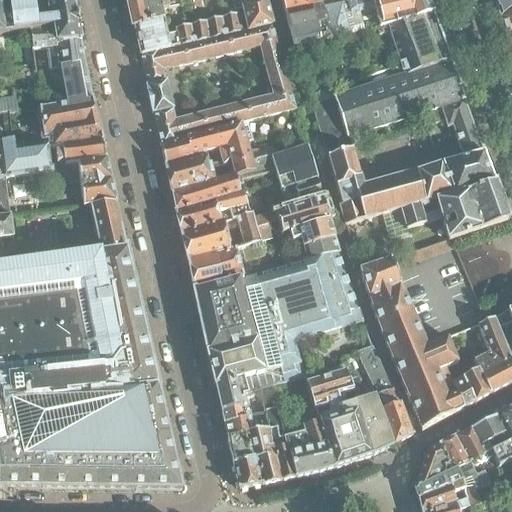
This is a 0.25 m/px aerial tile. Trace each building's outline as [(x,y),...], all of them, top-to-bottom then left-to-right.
[(47,3),(20,7),(19,0),(0,0),(0,23),(1,37),(29,34),(52,30),(47,3)] [(80,45),(72,0),(70,0),(47,3),(52,30),(55,49),(80,45)] [(127,0),(130,9),(160,0),(127,0)] [(169,10),(166,0),(160,0),(130,9),(131,17),(130,19),(131,26),(134,29),(164,22),(162,11),(169,10)] [(201,0),(198,0),(193,1),(195,11),(204,10),(201,0)] [(241,0),(231,0),(232,5),(222,7),(223,11),(242,7),(241,0)] [(320,9),(318,0),(280,0),(285,17),(320,9)] [(318,0),(320,9),(350,3),(349,0),(371,0),(372,2),(377,0),(318,0)] [(350,3),(320,9),(328,41),(350,36),(345,15),(374,8),(379,27),(379,28),(380,34),(389,32),(387,26),(431,14),(425,0),(377,0),(372,2),(371,0),(349,0),(350,3)] [(511,0),(493,0),(500,20),(511,9),(511,0)] [(273,25),(271,18),(267,4),(267,2),(242,7),(243,10),(248,31),(249,31),(273,25)] [(328,41),(320,9),(285,17),(294,49),(328,41)] [(511,9),(500,20),(505,38),(506,42),(511,36),(511,9)] [(449,62),(431,14),(387,26),(389,32),(399,67),(403,77),(449,62)] [(240,33),(236,16),(221,20),(225,37),(229,36),(240,33)] [(225,37),(221,20),(204,24),(209,41),(225,37)] [(179,48),(176,36),(168,38),(164,22),(134,29),(140,56),(140,57),(164,52),(179,48)] [(204,24),(189,27),(193,45),(207,41),(209,41),(204,24)] [(273,25),(249,31),(254,50),(258,50),(260,50),(259,45),(277,40),(273,25)] [(193,45),(189,27),(175,31),(176,36),(179,48),(184,47),(193,45)] [(85,67),(80,45),(55,49),(52,30),(29,34),(31,52),(45,51),(48,72),(55,71),(85,67)] [(254,50),(249,31),(248,31),(249,32),(244,34),(243,33),(240,33),(229,36),(234,55),(254,50)] [(209,41),(207,41),(212,61),(234,55),(229,36),(225,37),(209,41)] [(282,59),(277,40),(259,45),(260,50),(258,50),(262,64),(282,59)] [(207,41),(193,45),(184,47),(189,66),(212,61),(207,41)] [(179,48),(164,52),(169,71),(189,66),(184,47),(179,48)] [(165,82),(163,73),(169,71),(164,52),(140,57),(147,86),(165,82)] [(282,59),(262,64),(266,78),(286,73),(282,59)] [(371,85),(368,86),(333,98),(332,99),(348,138),(421,115),(463,102),(462,99),(458,89),(459,89),(454,74),(453,74),(450,66),(451,65),(449,62),(403,77),(371,87),(371,85)] [(91,103),(85,67),(55,71),(59,91),(63,91),(66,106),(91,103)] [(403,77),(399,67),(365,77),(368,86),(371,85),(371,87),(403,77)] [(292,95),(286,73),(266,78),(271,97),(273,96),(274,100),(292,95)] [(169,96),(165,82),(147,86),(150,100),(153,115),(173,110),(169,96)] [(328,89),(308,96),(311,106),(332,99),(328,89)] [(269,117),(296,110),(292,95),(274,100),(273,96),(271,97),(264,99),(269,117)] [(5,99),(0,100),(0,115),(8,114),(8,116),(18,114),(15,96),(5,97),(5,99)] [(269,117),(264,99),(242,104),(246,123),(269,117)] [(348,138),(332,99),(311,106),(327,158),(352,150),(348,138)] [(352,150),(327,158),(341,206),(340,209),(345,227),(363,222),(372,220),(372,219),(400,211),(494,185),(482,154),(479,145),(478,144),(463,102),(421,115),(426,128),(444,122),(446,129),(453,127),(463,160),(422,171),(407,175),(362,188),(352,150)] [(101,143),(91,103),(66,106),(38,110),(43,140),(49,139),(51,149),(60,148),(60,147),(101,143)] [(246,123),(242,104),(219,110),(224,128),(240,124),(246,123)] [(173,110),(153,115),(161,144),(184,139),(179,120),(175,121),(173,110)] [(224,128),(219,110),(199,115),(204,134),(221,129),(224,128)] [(204,134),(199,115),(179,120),(184,139),(204,134)] [(249,153),(247,144),(253,143),(247,126),(241,127),(240,124),(224,128),(221,129),(226,149),(219,151),(223,168),(231,166),(234,178),(253,172),(250,162),(262,158),(260,150),(249,153)] [(207,154),(219,151),(226,149),(221,129),(204,134),(184,139),(161,144),(166,169),(188,162),(207,154)] [(23,151),(22,138),(12,139),(13,143),(14,152),(23,151)] [(48,149),(23,151),(14,152),(13,143),(0,144),(0,218),(12,216),(8,183),(52,177),(48,149)] [(104,162),(101,143),(60,147),(60,148),(63,166),(77,164),(104,162)] [(214,183),(171,195),(176,215),(240,194),(237,183),(275,173),(271,159),(278,157),(277,151),(267,148),(260,150),(262,158),(250,162),(253,172),(234,178),(214,183)] [(308,148),(278,157),(271,159),(275,173),(280,191),(317,180),(308,148)] [(171,195),(214,183),(207,154),(188,162),(166,169),(167,177),(171,195)] [(115,204),(105,161),(104,162),(77,164),(83,209),(89,208),(115,204)] [(322,197),(317,180),(280,191),(286,209),(300,204),(318,199),(322,197)] [(507,223),(494,185),(400,211),(407,231),(441,220),(448,243),(498,226),(507,223)] [(242,194),(240,194),(176,215),(181,235),(249,215),(242,194)] [(329,219),(325,204),(324,201),(320,203),(318,199),(300,204),(300,207),(276,214),(282,235),(289,233),(329,219)] [(89,208),(94,234),(98,252),(99,254),(124,250),(120,230),(121,230),(115,204),(89,208)] [(276,214),(276,213),(276,211),(263,215),(267,226),(278,223),(276,214)] [(254,246),(261,244),(260,243),(256,230),(251,214),(249,215),(181,235),(181,236),(188,264),(223,255),(254,246)] [(267,226),(263,215),(253,218),(256,230),(267,226)] [(0,218),(0,267),(4,267),(4,266),(1,241),(13,240),(12,227),(12,216),(0,218)] [(335,239),(329,219),(289,233),(292,243),(293,242),(300,240),(302,248),(335,239)] [(267,226),(256,230),(260,243),(271,240),(267,226)] [(339,254),(337,248),(335,239),(302,248),(294,250),(298,264),(339,254)] [(454,251),(448,243),(400,258),(404,268),(454,251)] [(257,257),(254,246),(223,255),(188,264),(194,293),(243,279),(240,268),(248,265),(246,260),(257,257)] [(158,388),(126,250),(99,254),(98,252),(4,266),(4,267),(0,267),(0,488),(42,489),(181,490),(157,388),(158,388)] [(341,331),(340,330),(362,321),(339,254),(298,264),(274,271),(243,279),(194,293),(208,355),(256,342),(265,376),(280,372),(284,385),(304,380),(304,378),(295,345),(341,331)] [(294,256),(283,259),(285,267),(297,263),(294,256)] [(455,359),(448,339),(425,347),(400,286),(394,274),(390,262),(359,273),(378,327),(421,433),(463,411),(452,384),(446,369),(458,364),(455,359)] [(463,411),(473,406),(488,397),(511,384),(511,326),(506,312),(493,321),(477,328),(488,354),(473,362),(478,371),(461,380),(452,384),(463,411)] [(256,342),(208,355),(216,388),(254,378),(255,379),(265,376),(256,342)] [(381,414),(399,406),(387,379),(371,346),(355,354),(372,389),(365,391),(367,399),(373,397),(381,414)] [(354,403),(355,403),(354,394),(346,374),(347,373),(346,371),(345,372),(343,366),(304,378),(304,380),(305,384),(304,384),(305,386),(306,386),(313,411),(314,410),(315,411),(328,407),(331,418),(320,422),(334,470),(372,458),(354,403)] [(254,378),(216,388),(222,414),(245,408),(246,412),(248,412),(246,402),(245,398),(260,392),(284,385),(280,372),(265,376),(255,379),(254,378)] [(367,399),(355,403),(354,403),(372,458),(392,448),(381,414),(373,397),(367,399)] [(412,437),(399,406),(381,414),(392,448),(412,437)] [(245,408),(222,414),(224,425),(241,421),(239,414),(242,413),(246,412),(245,408)] [(283,433),(277,408),(264,412),(268,431),(275,430),(277,442),(285,440),(295,479),(334,470),(320,422),(302,428),(283,433)] [(511,410),(497,418),(509,444),(490,454),(492,458),(498,468),(511,460),(511,410)] [(243,416),(242,413),(239,414),(241,421),(224,425),(228,440),(247,436),(252,435),(249,414),(243,416)] [(509,444),(497,418),(470,432),(483,457),(490,454),(509,444)] [(275,430),(268,431),(271,443),(280,482),(295,479),(285,440),(277,442),(275,430)] [(252,435),(247,436),(253,461),(257,460),(262,486),(280,482),(271,443),(268,431),(252,435)] [(483,457),(470,432),(455,439),(466,460),(474,477),(475,477),(472,469),(492,458),(490,454),(483,457)] [(253,461),(247,436),(228,440),(238,483),(240,491),(263,486),(262,486),(257,460),(253,461)] [(466,460),(455,439),(436,449),(450,474),(462,468),(460,463),(466,460)] [(450,474),(436,449),(429,453),(422,470),(414,491),(416,492),(450,474)] [(475,477),(474,477),(466,460),(460,463),(462,468),(450,474),(416,492),(419,504),(461,484),(464,496),(475,492),(489,488),(483,473),(475,477)] [(437,511),(466,504),(464,496),(461,484),(419,504),(421,511),(437,511)] [(480,507),(475,492),(464,496),(466,504),(468,509),(469,510),(480,507)]
